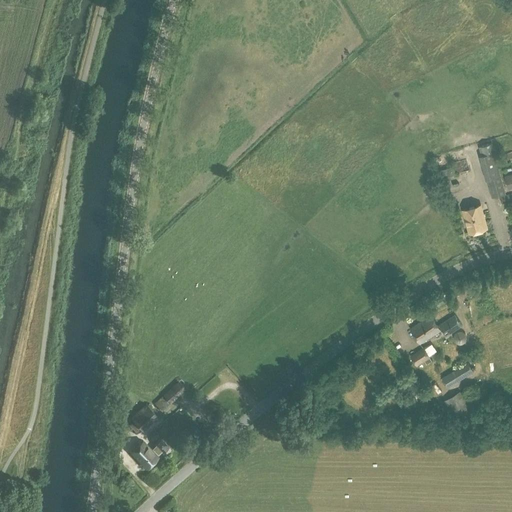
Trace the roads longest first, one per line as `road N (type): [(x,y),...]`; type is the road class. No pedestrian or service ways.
road 1 (tertiary): [(92,511),(136,167),(173,0)]
road 2 (unclassified): [(144,511),(409,295),(485,257),(511,253)]
